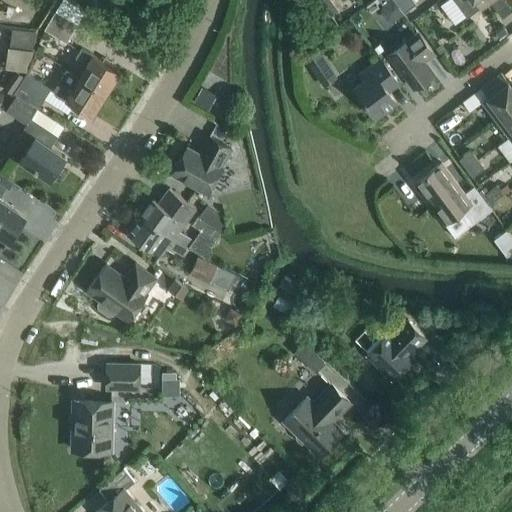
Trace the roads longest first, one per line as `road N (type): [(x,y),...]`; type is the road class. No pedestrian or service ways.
road 1 (tertiary): [(0,355),(30,291),(192,45),(206,0)]
road 2 (residential): [(383,170),(430,113),(511,51)]
road 3 (tertiary): [(397,511),(511,403)]
